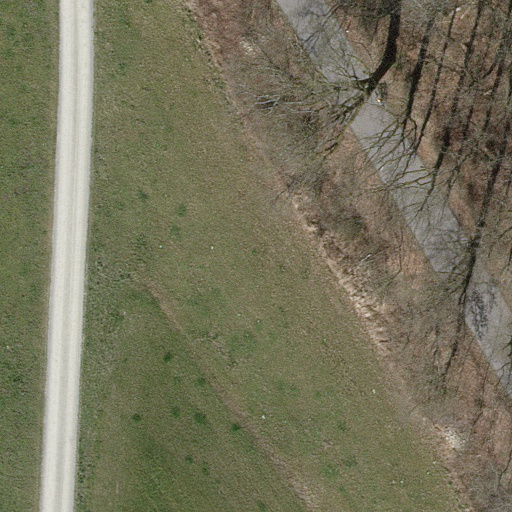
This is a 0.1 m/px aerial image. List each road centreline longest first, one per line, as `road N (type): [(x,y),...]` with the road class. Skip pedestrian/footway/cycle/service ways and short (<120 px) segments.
road 1 (track): [(82,0),(57,511)]
road 2 (residential): [(309,0),(511,333)]
